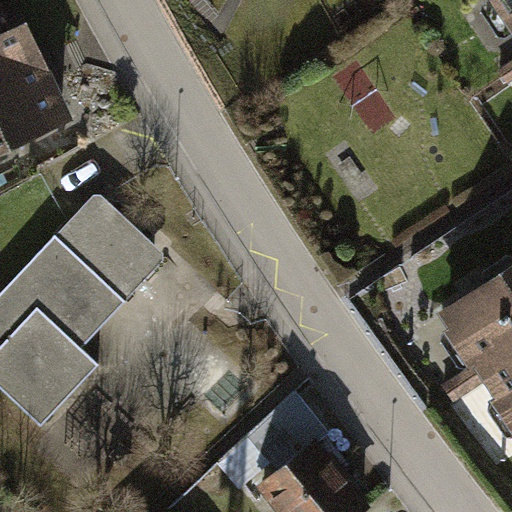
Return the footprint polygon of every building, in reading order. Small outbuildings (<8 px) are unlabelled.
[(0,0),(0,141),(74,108),(24,0),(0,0)] [(511,0),(489,0),(511,36),(511,0)] [(108,200),(66,243),(126,299),(146,277),(135,267),(157,244),(108,200)] [(124,301),(126,299),(66,243),(60,237),(0,299),(0,384),(43,425),(45,423),(42,419),(94,363),(98,367),(101,363),(73,338),(114,294),(124,301)] [(511,261),(452,301),(511,391),(511,261)] [(370,511),(317,441),(256,487),(275,511),(370,511)]
